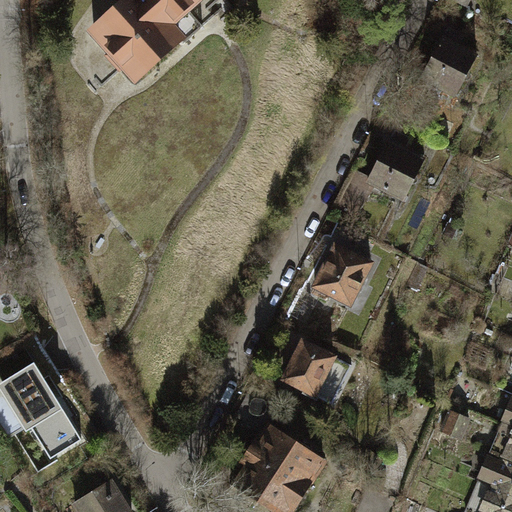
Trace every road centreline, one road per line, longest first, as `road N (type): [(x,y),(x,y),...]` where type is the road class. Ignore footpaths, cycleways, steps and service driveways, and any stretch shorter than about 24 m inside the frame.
road 1 (trunk): [(66,511),(511,148)]
road 2 (residential): [(156,484),(429,0)]
road 3 (residential): [(5,0),(30,248),(156,484)]
